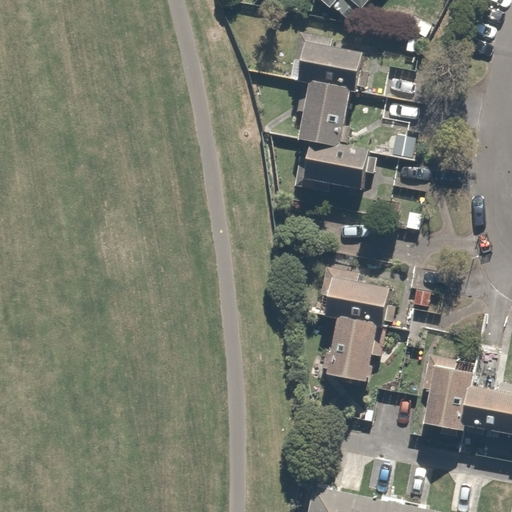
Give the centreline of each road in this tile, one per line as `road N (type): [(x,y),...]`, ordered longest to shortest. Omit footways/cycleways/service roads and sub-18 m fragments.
road 1 (residential): [(335,441),(511,475)]
road 2 (residential): [(511,71),(497,149),(511,238)]
